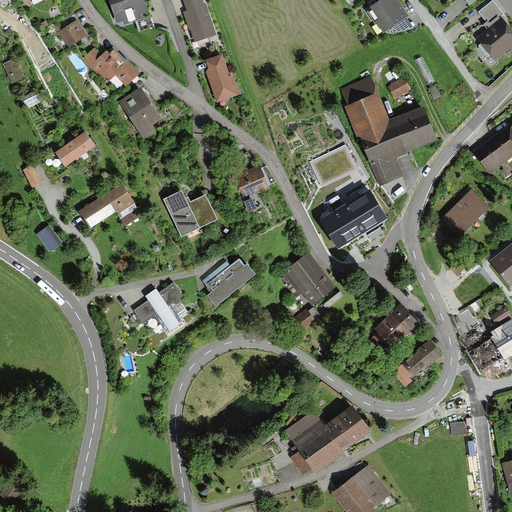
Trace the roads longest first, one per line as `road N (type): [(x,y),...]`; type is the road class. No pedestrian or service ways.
road 1 (tertiary): [(185,511),(175,407),(190,368),(218,345),(276,344),(383,409),(428,402)]
road 2 (tertiary): [(0,249),(70,305),(93,357),(94,418),(75,511)]
road 3 (residential): [(201,107),(275,167),(319,250),(336,265),(368,267),(409,227)]
road 4 (residential): [(83,0),(139,66),(201,107)]
road 5 (tertiary): [(409,227),(428,175),(491,104)]
road 6 (tertiary): [(451,360),(409,227)]
road 7 (residential): [(491,104),(415,0)]
road 8 (residential): [(492,511),(476,392)]
